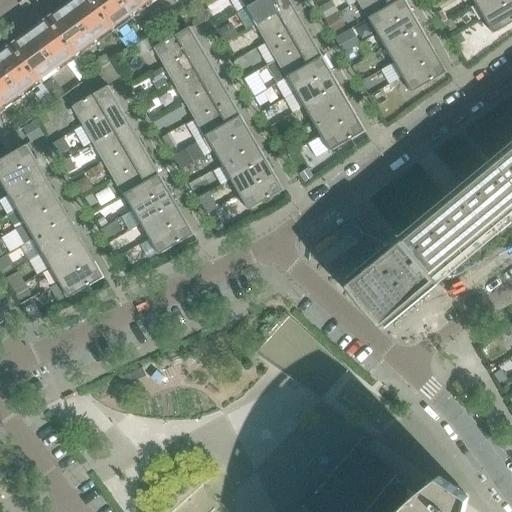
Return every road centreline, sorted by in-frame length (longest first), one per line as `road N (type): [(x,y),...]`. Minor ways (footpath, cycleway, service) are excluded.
road 1 (residential): [(271,243),(511,70)]
road 2 (residential): [(19,360),(271,243)]
road 3 (residential): [(403,365),(271,243)]
road 4 (residential): [(511,497),(432,390),(403,365)]
road 5 (residential): [(511,286),(403,365)]
road 6 (residential): [(76,510),(0,404)]
